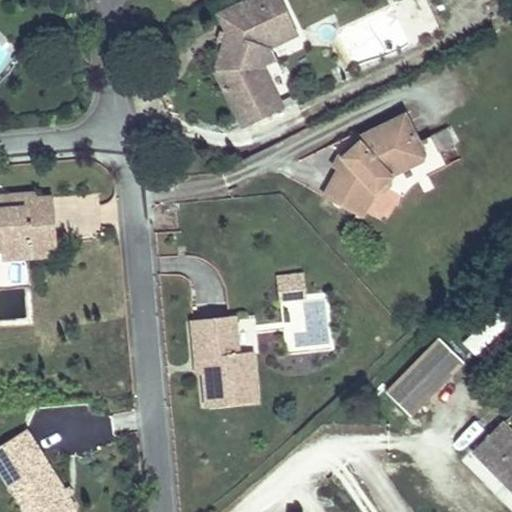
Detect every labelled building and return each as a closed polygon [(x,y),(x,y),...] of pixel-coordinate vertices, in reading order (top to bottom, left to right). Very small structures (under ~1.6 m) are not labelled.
[(286,28),(302,19),(292,0),(283,0),(239,22),(247,37),(234,82),(261,129),(296,111),(278,74),(284,54),(299,46),(286,28)] [(414,47),(442,33),(425,0),(403,0),(393,6),(414,47)] [(313,40),(302,19),(286,28),(299,46),(313,40)] [(440,159),(417,114),(369,138),(373,143),(364,156),(351,157),(346,167),(354,172),(337,198),(370,217),(382,197),(393,184),(440,159)] [(39,212),(12,214),(0,215),(0,260),(15,258),(26,257),(27,264),(68,259),(62,207),(48,208),(46,200),(37,201),(39,212)] [(11,204),(12,214),(39,212),(37,201),(11,204)] [(15,258),(0,260),(0,275),(18,273),(15,258)] [(314,288),(312,278),(288,281),(289,291),(314,288)] [(314,288),(289,291),(290,301),(315,298),(314,288)] [(245,320),(203,325),(207,361),(212,361),(218,410),(266,405),(261,355),(249,357),(245,320)] [(438,327),(399,367),(419,383),(423,379),(429,386),(464,352),(438,327)] [(419,383),(399,367),(383,383),(408,406),(429,386),(423,379),(419,383)] [(511,426),(500,414),(470,443),(511,485),(511,426)] [(81,511),(83,504),(40,436),(3,459),(34,511),(81,511)]
